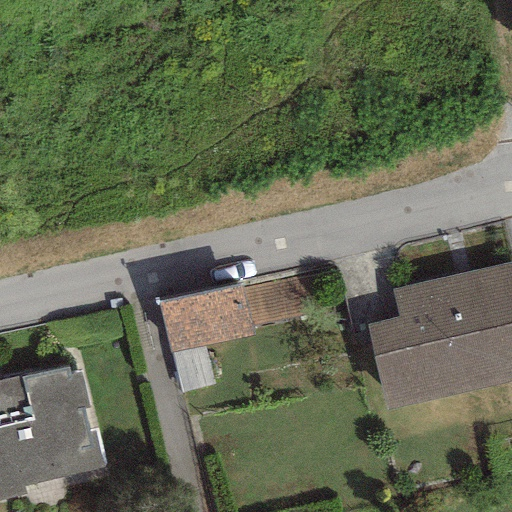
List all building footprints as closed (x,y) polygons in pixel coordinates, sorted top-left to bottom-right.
[(511,262),(390,290),(396,318),(364,325),(383,411),(511,382),(511,262)] [(313,274),(240,290),(248,325),(321,309),(313,274)] [(240,290),(239,284),(155,303),(167,354),(170,353),(202,346),(251,335),(248,325),(240,290)] [(212,386),(202,346),(170,353),(180,393),(212,386)] [(19,375),(0,379),(0,503),(25,497),(22,487),(103,466),(94,430),(88,431),(82,409),(87,407),(78,371),(69,374),(67,366),(20,378),(19,375)]
